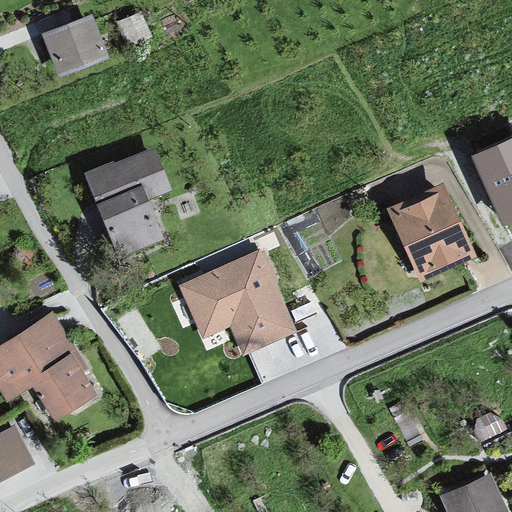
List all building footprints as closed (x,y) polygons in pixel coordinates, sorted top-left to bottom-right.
[(88,17),(35,36),(53,77),(103,61),(88,17)] [(511,135),(469,155),(503,228),(511,223),(511,135)] [(149,150),(78,174),(93,220),(117,260),(159,243),(139,201),(167,196),(149,150)] [(381,210),(415,280),(470,258),(436,184),(381,210)] [(255,250),(173,288),(198,340),(225,326),(239,359),(292,334),(255,250)] [(47,312),(0,342),(0,407),(0,408),(26,386),(48,423),(91,397),(47,312)] [(0,425),(0,474),(35,461),(17,418),(0,425)] [(500,511),(484,476),(433,497),(438,511),(500,511)]
